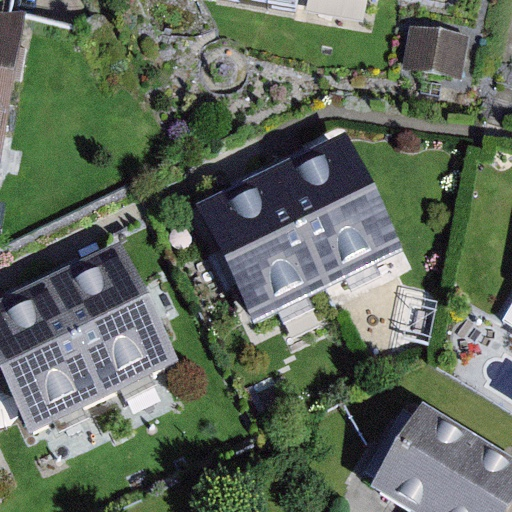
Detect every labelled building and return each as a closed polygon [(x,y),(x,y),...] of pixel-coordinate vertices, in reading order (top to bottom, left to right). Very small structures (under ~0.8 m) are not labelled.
[(0,109),(14,29),(0,26),(0,109)] [(417,35),(416,77),(472,79),(474,36),(417,35)] [(341,136),(187,207),(245,332),(399,261),(341,136)] [(174,386),(108,256),(0,310),(0,439),(14,467),(174,386)] [(510,511),(511,509),(511,468),(400,402),(349,487),(391,511),(510,511)]
